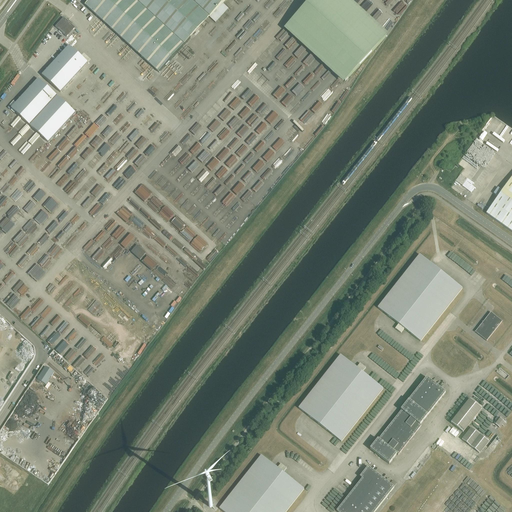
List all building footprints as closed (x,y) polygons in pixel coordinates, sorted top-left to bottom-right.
[(226,0),(90,0),(85,6),(159,73),(226,0)] [(386,37),(345,0),(311,0),(286,28),(345,82),(386,37)] [(396,0),(391,7),(394,9),(402,0),(396,0)] [(243,20),(249,25),(256,16),(250,11),(243,20)] [(75,28),(64,18),(55,27),(66,37),(75,28)] [(60,93),(88,63),(69,46),(42,75),(60,93)] [(11,109),(48,143),(75,114),(38,80),(11,109)] [(255,131),(265,121),(256,112),(247,122),(255,131)] [(96,124),(99,128),(108,119),(104,115),(96,124)] [(128,121),(121,132),(124,133),(127,127),(129,128),(132,123),(128,121)] [(320,123),(313,134),(317,136),(324,125),(320,123)] [(292,136),(297,141),(306,131),(301,126),(292,136)] [(89,141),(97,132),(92,128),(85,137),(89,141)] [(244,140),(252,131),(249,128),(241,138),(244,140)] [(130,139),(133,141),(141,132),(139,130),(130,139)] [(274,131),(265,139),(269,142),(277,134),(274,131)] [(141,150),(150,141),(147,137),(138,146),(141,150)] [(207,145),(211,149),(218,140),(214,137),(207,145)] [(83,138),(76,146),(80,150),(88,142),(83,138)] [(67,156),(71,160),(79,152),(74,148),(67,156)] [(135,148),(126,157),(131,161),(140,152),(135,148)] [(112,164),(121,155),(118,152),(109,161),(112,164)] [(9,153),(0,162),(4,165),(12,156),(9,153)] [(90,163),(94,167),(102,158),(98,155),(90,163)] [(58,166),(63,170),(70,161),(66,158),(58,166)] [(121,172),(129,163),(125,160),(117,169),(121,172)] [(107,162),(97,173),(101,176),(111,166),(107,162)] [(68,171),(72,175),(80,167),(76,163),(68,171)] [(264,179),(271,173),(264,165),(257,172),(264,179)] [(51,180),(61,171),(57,167),(48,177),(51,180)] [(81,182),(88,174),(84,170),(77,178),(81,182)] [(511,177),(502,191),(498,188),(494,194),(498,197),(486,214),(511,231),(511,177)] [(89,190),(96,181),(92,178),(85,186),(89,190)] [(255,190),(262,181),(258,178),(251,186),(255,190)] [(73,182),(66,190),(70,193),(77,185),(73,182)] [(101,185),(93,194),(97,198),(105,189),(101,185)] [(50,202),(56,195),(53,192),(46,200),(50,202)] [(109,193),(101,202),(106,206),(114,197),(109,193)] [(90,197),(83,205),(87,209),(94,201),(90,197)] [(55,207),(57,210),(64,204),(63,202),(55,207)] [(99,205),(92,213),(96,216),(103,208),(99,205)] [(128,223),(134,216),(124,207),(118,214),(128,223)] [(182,213),(192,220),(195,217),(185,209),(182,213)] [(27,233),(37,223),(32,218),(22,229),(27,233)] [(108,226),(119,235),(122,231),(112,221),(108,226)] [(136,229),(142,235),(149,228),(142,222),(136,229)] [(203,231),(213,240),(216,237),(206,228),(203,231)] [(56,259),(63,249),(56,244),(49,253),(56,259)] [(44,270),(54,259),(49,255),(39,266),(44,270)] [(462,288),(429,262),(420,255),(378,308),(398,324),(395,329),(401,333),(404,329),(420,342),(421,342),(462,288)] [(21,267),(26,262),(27,262),(30,259),(27,256),(19,265),(21,267)] [(76,295),(83,289),(79,284),(71,290),(76,295)] [(19,315),(23,319),(32,310),(28,306),(19,315)] [(490,312),(475,332),(486,341),(502,321),(490,312)] [(88,342),(80,351),(83,354),(91,344),(88,342)] [(383,389),(362,372),(366,368),(360,364),(356,368),(350,363),(340,355),(298,408),(303,412),(341,442),(383,389)] [(46,367),(37,380),(46,385),(54,373),(46,367)] [(496,372),(506,380),(509,376),(500,368),(496,372)] [(421,426),(420,425),(446,393),(426,377),(401,411),(378,440),(378,439),(370,449),(389,464),(397,454),(398,455),(421,426)] [(112,387),(107,393),(111,396),(116,389),(112,387)] [(451,423),(463,432),(481,409),(470,399),(451,423)] [(471,428),(466,435),(462,440),(479,453),(482,450),(489,442),(471,428)] [(277,468),(271,463),(261,455),(219,509),(223,511),(286,511),(304,489),(283,473),(287,468),(281,464),(277,468)] [(337,511),(374,511),(388,495),(389,494),(390,493),(394,487),(370,468),(362,479),(350,493),(348,497),(347,498),(336,511),(337,511)]
